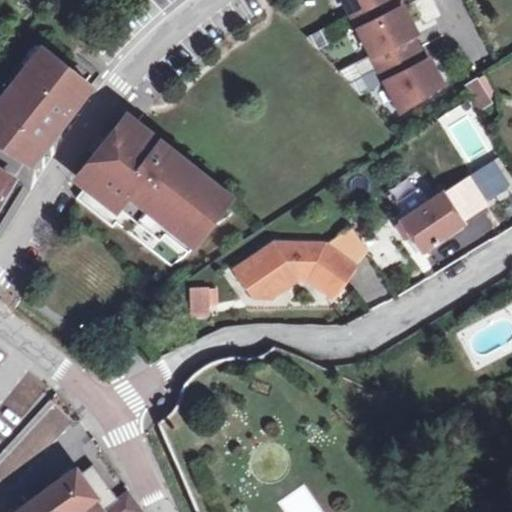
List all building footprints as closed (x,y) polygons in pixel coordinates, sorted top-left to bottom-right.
[(343,0),(358,28),(397,8),(398,8),(394,0),(343,0)] [(397,8),(358,28),(379,68),(419,48),(407,25),(411,22),(403,6),(397,8)] [(327,28),(308,38),(318,49),(334,41),(327,28)] [(42,47),(0,100),(0,145),(29,163),(33,159),(92,86),(42,47)] [(419,48),(379,68),(398,105),(406,107),(442,84),(435,69),(431,71),(419,48)] [(356,64),(340,72),(350,83),(362,77),(356,64)] [(466,81),(475,110),(495,103),(486,75),(466,81)] [(369,90),(362,77),(350,83),(360,94),(369,90)] [(89,183),(77,198),(113,227),(117,223),(171,267),(185,257),(188,253),(213,221),(214,221),(206,214),(216,202),(224,209),(224,208),(232,198),(137,122),(127,114),(78,175),(89,183)] [(0,201),(14,179),(0,171),(0,201)] [(470,180),(445,196),(461,221),(486,205),(470,180)] [(428,203),(416,211),(402,221),(423,250),(463,224),(461,221),(445,196),(443,193),(428,203)] [(416,211),(428,203),(424,197),(412,205),(416,211)] [(214,221),(224,209),(216,202),(206,214),(214,221)] [(274,243),(236,270),(249,289),(261,282),(271,297),(298,278),(308,278),(322,289),(332,275),(342,282),(355,266),(325,244),(274,243)] [(332,275),(322,289),(333,296),(342,282),(332,275)] [(253,296),(271,297),(261,282),(249,289),(253,296)] [(188,287),(188,317),(217,317),(216,286),(188,287)] [(136,511),(139,510),(127,493),(102,510),(93,499),(95,497),(74,469),(14,511),(136,511)]
